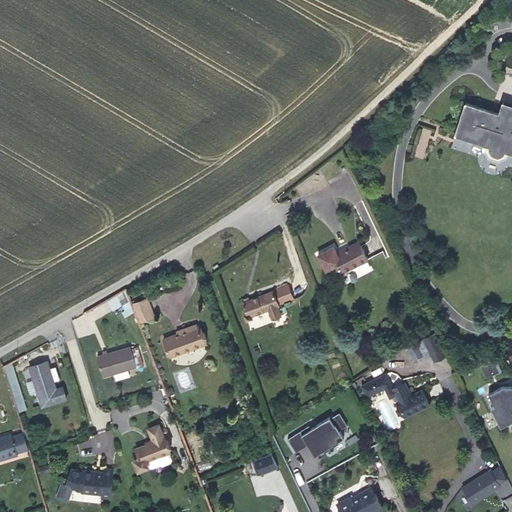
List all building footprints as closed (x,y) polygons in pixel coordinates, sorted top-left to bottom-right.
[(510,152),(511,152),(511,113),(500,110),(499,114),(465,103),(455,134),(485,144),(485,151),(489,158),(499,161),(506,158),(510,152)] [(423,158),(431,129),(423,127),(415,156),(423,158)] [(367,259),(358,242),(337,253),(333,246),(318,254),(326,270),(339,263),(343,272),(367,259)] [(130,300),(126,287),(107,298),(113,311),(130,300)] [(273,290),(242,301),(247,314),(244,315),(246,320),(252,318),(251,316),(268,310),(271,319),(281,315),(278,306),(279,306),(273,290)] [(154,316),(147,298),(133,303),(140,322),(154,316)] [(170,356),(205,343),(199,326),(197,326),(196,324),(183,329),(183,331),(178,333),(164,338),(170,356)] [(432,356),(443,351),(434,333),(423,338),(423,339),(431,355),(432,356)] [(424,358),(431,355),(423,339),(417,343),(423,355),(424,358)] [(409,347),(415,359),(423,355),(417,343),(409,347)] [(142,364),(139,355),(138,355),(136,347),(131,349),(130,346),(97,356),(103,376),(142,364)] [(25,408),(11,361),(3,365),(17,411),(25,408)] [(66,398),(62,386),(56,388),(54,382),(53,381),(50,382),(48,376),(51,375),(49,368),(47,362),(30,367),(42,406),(66,398)] [(482,367),(485,377),(497,372),(493,362),(482,367)] [(59,380),(55,366),(49,368),(51,375),(48,376),(50,382),(53,381),(54,382),(59,380)] [(386,373),(362,385),(367,396),(385,388),(390,398),(396,394),(393,388),(386,373)] [(404,416),(429,403),(422,390),(410,396),(404,382),(393,388),(396,394),(400,401),(397,402),(404,416)] [(511,386),(503,386),(488,394),(494,406),(491,408),(501,427),(511,421),(511,386)] [(171,459),(169,452),(170,451),(159,424),(148,428),(153,441),(136,448),(139,457),(134,459),(138,470),(149,466),(152,467),(160,464),(163,464),(170,462),(171,459)] [(16,452),(13,441),(16,440),(16,443),(25,440),(23,433),(12,436),(11,434),(0,436),(0,459),(17,454),(16,452)] [(28,449),(25,440),(16,443),(16,440),(13,441),(16,452),(28,449)] [(277,467),(271,452),(254,459),(260,474),(277,467)] [(260,474),(254,459),(251,460),(257,475),(260,474)] [(40,474),(51,471),(49,464),(38,467),(40,474)] [(111,498),(113,469),(103,468),(103,472),(82,470),(82,473),(81,472),(80,471),(75,469),(73,469),(71,468),(65,484),(61,483),(56,496),(68,501),(72,488),(82,492),(101,494),(101,497),(111,498)] [(474,502),(500,486),(490,469),(462,487),(471,501),(474,502)] [(369,511),(381,506),(371,487),(353,497),(351,493),(347,496),(348,498),(337,503),(342,511),(369,511)]
